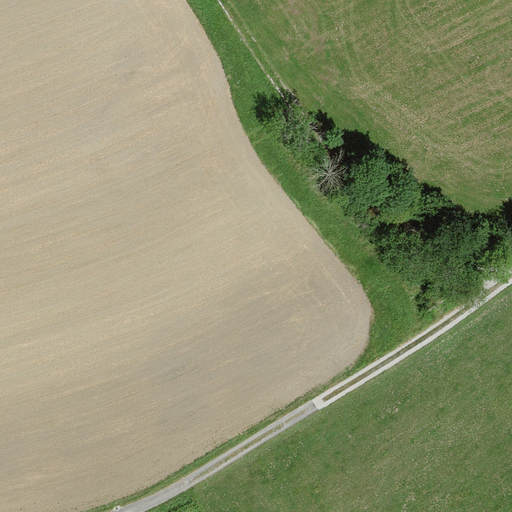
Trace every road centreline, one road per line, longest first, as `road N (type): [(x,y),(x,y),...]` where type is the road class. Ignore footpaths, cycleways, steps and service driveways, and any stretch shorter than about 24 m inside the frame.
road 1 (track): [(511,273),(321,399),(124,511)]
road 2 (track): [(504,278),(428,250),(324,156),(221,0)]
